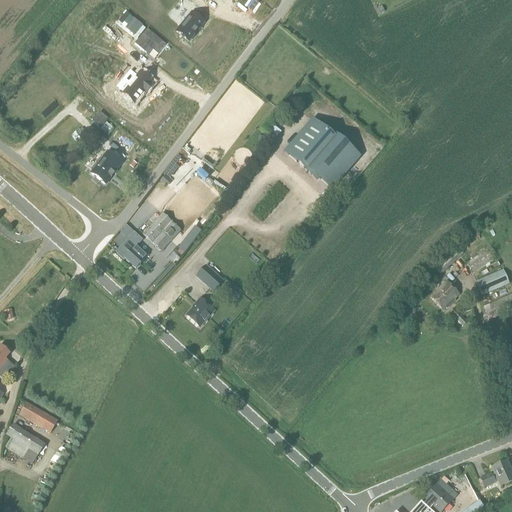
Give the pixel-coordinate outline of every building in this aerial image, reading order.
[(118,14),(121,17),(130,8),(126,5),(118,14)] [(379,15),(385,13),(382,7),(376,10),(379,15)] [(126,14),(118,23),(122,26),(130,16),(126,14)] [(196,15),(181,34),(194,44),(209,25),(206,22),(209,18),(203,14),(199,18),(196,15)] [(122,26),(121,27),(125,30),(133,19),(130,16),(122,26)] [(133,19),(125,30),(134,37),(143,27),(133,19)] [(147,30),(135,45),(148,56),(153,51),(157,55),(166,46),(147,30)] [(82,73),(79,78),(91,84),(102,63),(95,59),(93,63),(84,58),(77,71),(82,73)] [(124,82),(118,89),(123,93),(122,94),(133,103),(142,92),(144,93),(150,85),(149,84),(150,83),(138,73),(131,82),(128,86),(124,82)] [(285,153),(317,180),(319,178),(332,189),(359,158),(327,131),(325,133),(312,122),(285,153)] [(134,146),(110,127),(102,137),(126,156),(134,146)] [(106,185),(122,164),(107,153),(91,174),(106,185)] [(176,163),(167,173),(174,179),(182,169),(176,163)] [(251,261),(303,199),(290,187),(291,186),(283,179),(282,181),(270,171),(266,175),(261,171),(221,220),(240,235),(232,245),(251,261)] [(168,186),(172,182),(166,176),(162,180),(168,186)] [(303,197),(308,192),(300,185),(296,189),(303,197)] [(161,250),(170,261),(195,237),(166,206),(139,230),(146,238),(143,241),(156,254),(161,250)] [(125,259),(136,269),(148,255),(130,238),(117,253),(124,260),(125,259)] [(479,241),(472,245),(474,250),(482,246),(479,241)] [(463,254),(456,246),(433,269),(441,276),(463,254)] [(466,264),(474,275),(493,262),(486,251),(466,264)] [(216,261),(209,268),(217,275),(223,268),(216,261)] [(425,290),(435,278),(427,271),(417,284),(425,290)] [(490,293),(509,285),(503,271),(475,283),(482,300),(491,296),(490,293)] [(430,298),(443,311),(450,304),(454,307),(458,304),(454,300),(459,296),(446,283),(430,298)] [(179,293),(170,303),(173,306),(182,297),(179,293)] [(511,294),(483,307),(490,323),(511,312),(511,294)] [(208,306),(201,300),(195,305),(196,306),(187,317),(200,329),(215,312),(213,311),(214,310),(214,308),(211,305),(209,305),(208,306)] [(462,327),(468,323),(454,309),(449,314),(462,327)] [(492,347),(511,341),(506,318),(486,324),(492,347)] [(0,378),(4,381),(15,369),(5,361),(10,355),(0,346),(0,378)] [(58,422),(26,404),(19,416),(51,435),(58,422)] [(38,457),(38,458),(46,446),(13,425),(6,437),(11,440),(5,448),(32,465),(38,457)] [(471,463),(457,466),(464,492),(478,488),(471,463)] [(498,481),(501,487),(511,482),(511,472),(511,473),(507,463),(493,469),(496,475),(492,477),(491,475),(481,479),(485,488),(495,484),(494,482),(498,481)] [(443,511),(457,496),(441,481),(420,504),(412,511),(429,511),(430,511),(432,509),(435,511),(443,511)] [(461,511),(479,511),(481,511),(475,503),(461,511)]
